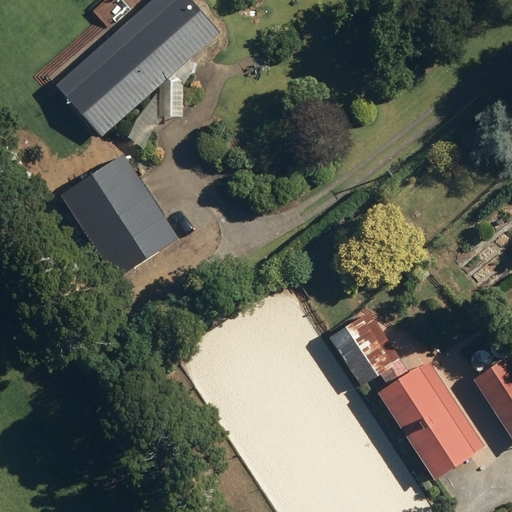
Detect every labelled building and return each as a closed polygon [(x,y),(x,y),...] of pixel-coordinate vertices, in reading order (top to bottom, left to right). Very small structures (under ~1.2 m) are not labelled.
[(227,33),(196,0),(165,0),(63,93),(106,141),(227,33)] [(181,243),(127,163),(48,215),(103,296),(181,243)] [(398,366),(373,323),(341,342),(366,384),(398,366)] [(511,357),(476,380),(511,437),(511,357)] [(469,434),(445,396),(424,410),(452,452),(469,434)]
